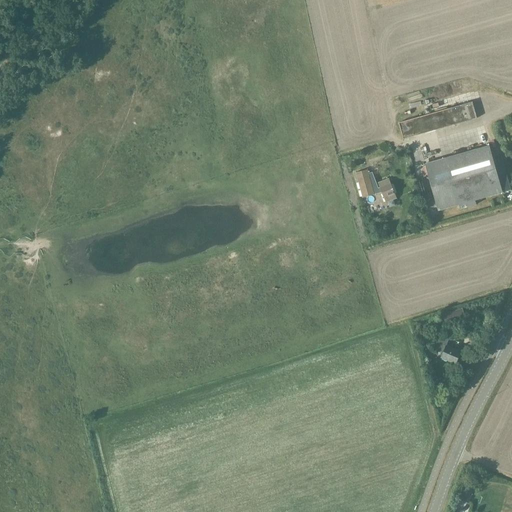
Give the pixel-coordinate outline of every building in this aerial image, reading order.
[(399,123),(404,140),(477,119),(472,102),(399,123)] [(425,165),(438,211),(459,205),(460,209),(477,205),(476,201),(502,194),(502,192),(510,190),(502,159),(493,162),(489,147),(425,165)] [(375,195),(380,194),(372,173),(369,174),(368,170),(356,173),(363,198),(375,195)] [(389,179),(378,183),(386,203),(396,199),(389,179)] [(465,319),(462,309),(443,315),(446,325),(465,319)] [(437,334),(434,341),(431,347),(444,352),(441,358),(456,364),(461,352),(446,346),(449,339),(437,334)] [(468,503),(474,488),(464,485),(458,499),(468,503)]
